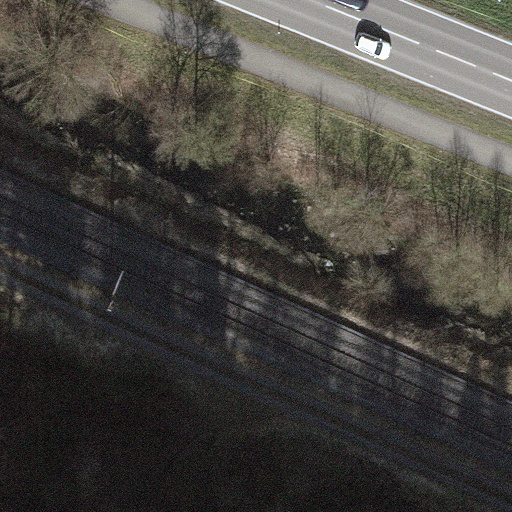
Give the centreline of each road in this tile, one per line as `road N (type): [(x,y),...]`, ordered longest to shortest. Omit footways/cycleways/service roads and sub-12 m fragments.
road 1 (track): [(511,509),(0,277)]
road 2 (secondary): [(301,0),(511,84)]
